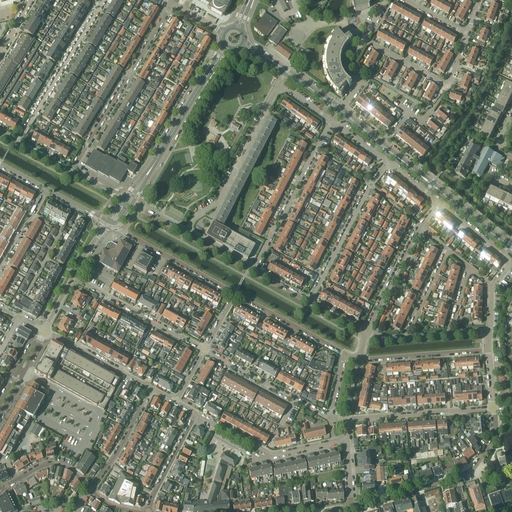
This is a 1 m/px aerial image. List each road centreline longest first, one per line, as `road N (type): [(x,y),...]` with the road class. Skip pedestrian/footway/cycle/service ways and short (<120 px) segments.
road 1 (residential): [(330,120),(275,90),(218,201),(184,233)]
road 2 (residential): [(70,172),(172,3)]
road 3 (residential): [(351,506),(468,472),(496,437),(493,409)]
road 4 (residential): [(252,271),(330,120)]
road 5 (tertiary): [(511,250),(380,144)]
road 6 (residential): [(101,0),(17,144)]
road 7 (residential): [(388,162),(309,301)]
road 8 (residential): [(204,349),(72,277)]
road 9 (residential): [(195,413),(273,455),(333,442)]
road 10 (residential): [(363,39),(446,85),(466,34)]
road 11 (residential): [(365,332),(439,202)]
road 12 (residential): [(346,418),(493,409)]
road 13 (residential): [(204,349),(329,418)]
road 14 (tertiary): [(154,164),(226,47)]
road 15 (residential): [(118,230),(234,294)]
road 16 (residential): [(357,359),(489,350)]
road 17 (residential): [(234,294),(343,353)]
road 18 (residential): [(469,267),(447,251),(406,337)]
road 19 (residential): [(43,330),(150,388)]
